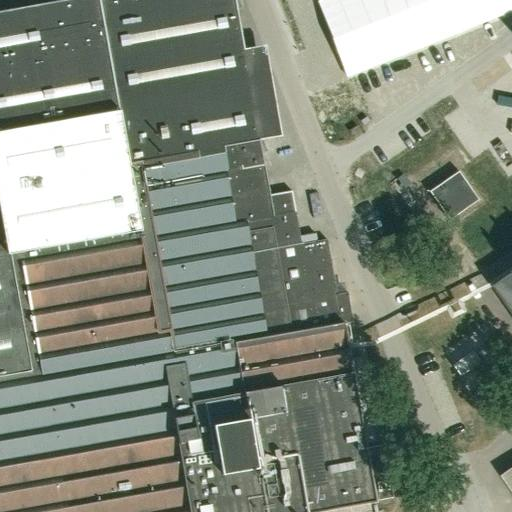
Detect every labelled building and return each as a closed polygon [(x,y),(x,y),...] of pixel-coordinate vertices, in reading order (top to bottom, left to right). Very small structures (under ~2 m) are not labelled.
[(0,511),(317,511),(371,502),(375,502),(375,501),(391,498),(381,446),(366,449),(349,352),(343,324),(355,322),(349,292),(337,295),(325,240),(300,245),(294,212),(291,193),(269,197),(263,166),(259,140),(243,49),(234,0),(68,0),(0,12),(0,511)] [(285,163),(301,165),(302,148),(286,147),(285,163)] [(449,222),(478,202),(459,173),(429,193),(449,222)] [(511,274),(494,287),(511,312),(511,274)] [(511,472),(503,479),(511,492),(511,472)]
